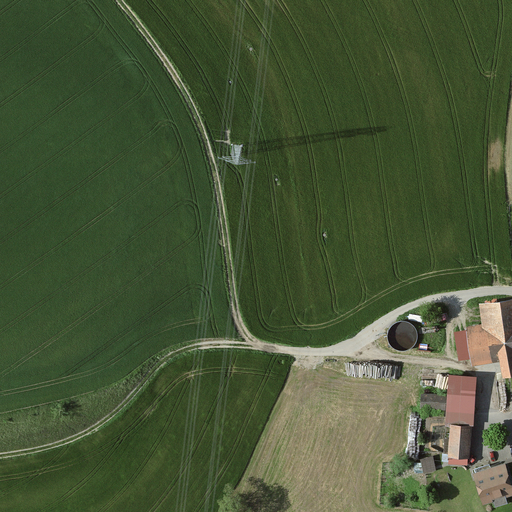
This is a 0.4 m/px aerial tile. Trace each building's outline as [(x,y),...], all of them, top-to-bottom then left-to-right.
[(483,327),(466,329),(470,365),(497,363),(498,375),(511,373),(511,299),(481,302),(483,327)] [(417,337),(418,332),(416,327),(413,323),(409,320),(404,319),(399,319),(394,321),(390,325),(388,329),(387,334),(388,339),(390,343),(394,347),(398,349),(403,349),(408,348),(412,346),(416,342),(417,337)] [(444,380),(444,365),(422,364),(422,380),(444,380)] [(446,408),(446,423),(475,423),(475,394),(421,394),(421,408),(446,408)] [(448,425),(448,461),(470,461),(470,425),(448,425)] [(424,467),(437,465),(434,449),(421,451),(424,467)] [(511,471),(510,462),(476,471),(484,502),(511,494),(511,471)]
